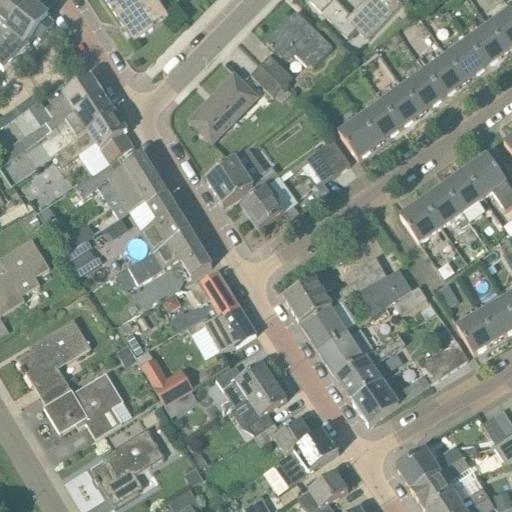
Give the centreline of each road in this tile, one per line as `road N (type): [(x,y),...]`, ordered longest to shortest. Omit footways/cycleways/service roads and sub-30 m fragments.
road 1 (residential): [(511,96),(246,282)]
road 2 (residential): [(363,460),(246,282)]
road 3 (residential): [(246,282),(137,115)]
road 4 (residential): [(511,373),(363,460)]
road 5 (residential): [(137,115),(258,0)]
road 6 (residential): [(62,0),(137,115)]
